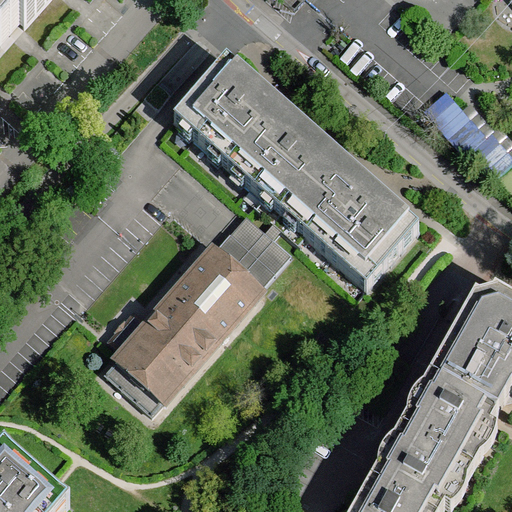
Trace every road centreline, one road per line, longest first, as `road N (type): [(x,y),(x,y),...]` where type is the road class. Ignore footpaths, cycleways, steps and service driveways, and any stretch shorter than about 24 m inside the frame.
road 1 (residential): [(511,233),(240,0)]
road 2 (residential): [(150,0),(0,174)]
